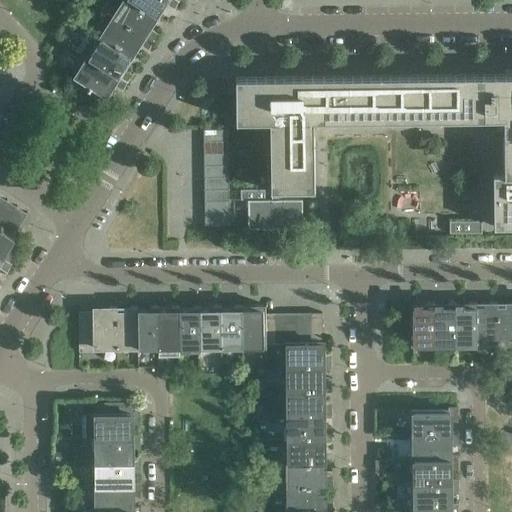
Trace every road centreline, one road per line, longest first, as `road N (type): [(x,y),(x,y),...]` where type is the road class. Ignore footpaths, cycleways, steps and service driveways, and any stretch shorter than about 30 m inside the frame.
road 1 (residential): [(68,247),(111,274),(361,275)]
road 2 (unclassified): [(79,229),(186,60),(218,36),(260,22)]
road 3 (residential): [(160,511),(158,385),(33,384)]
road 4 (unclassified): [(260,22),(511,23)]
road 5 (residential): [(472,511),(472,375),(361,374)]
road 6 (residential): [(361,275),(511,272)]
road 7 (residential): [(0,18),(36,68),(0,136)]
road 8 (residential): [(360,511),(361,374)]
road 9 (residential): [(33,511),(33,384)]
road 10 (unclassified): [(0,346),(68,247)]
